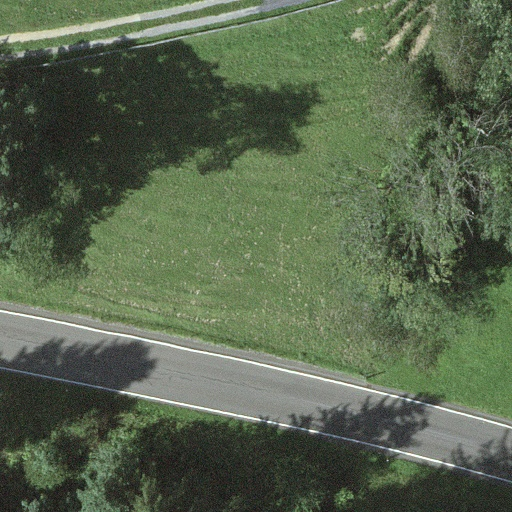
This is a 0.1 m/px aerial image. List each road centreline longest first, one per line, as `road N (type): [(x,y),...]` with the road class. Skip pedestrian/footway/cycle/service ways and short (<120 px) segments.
road 1 (tertiary): [(0,341),(511,459)]
road 2 (track): [(0,48),(125,31),(258,0)]
